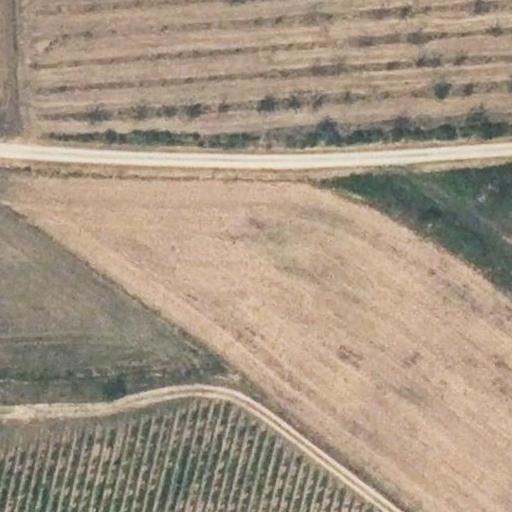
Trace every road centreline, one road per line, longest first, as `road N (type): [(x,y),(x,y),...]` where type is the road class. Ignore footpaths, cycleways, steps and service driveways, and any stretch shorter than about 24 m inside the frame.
road 1 (track): [(0,155),(376,160),(511,153)]
road 2 (track): [(0,411),(103,407),(206,389),(241,398),(390,511)]
